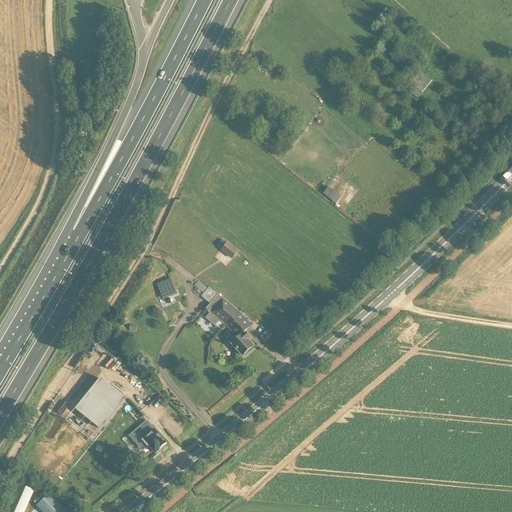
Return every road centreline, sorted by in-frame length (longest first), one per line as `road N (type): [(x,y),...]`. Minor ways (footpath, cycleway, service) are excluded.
road 1 (track): [(0,480),(147,245),(267,0)]
road 2 (secondary): [(130,511),(385,299),(511,176)]
road 3 (motorway): [(0,417),(232,0)]
road 4 (track): [(49,0),(54,159),(36,212),(0,271)]
road 5 (motorway): [(203,0),(78,236)]
road 6 (motorway): [(144,51),(78,236)]
road 7 (motorway): [(78,236),(0,369)]
